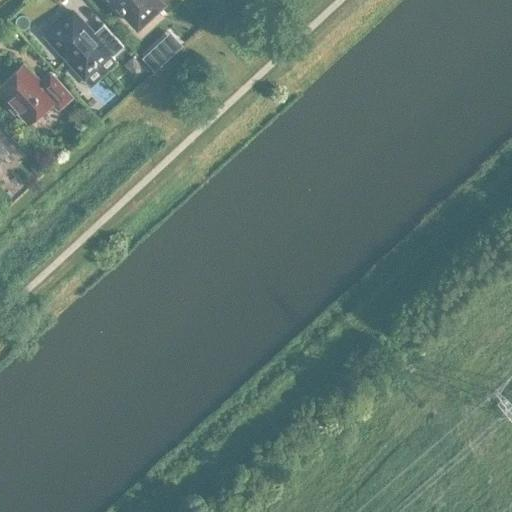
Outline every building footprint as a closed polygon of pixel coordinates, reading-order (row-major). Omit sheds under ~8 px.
[(106,0),(115,9),(119,6),(136,25),(159,3),(164,8),(172,0),(106,0)] [(45,36),(81,75),(107,51),(111,56),(123,46),(102,24),(92,33),(90,33),(82,26),(84,24),(72,11),(45,36)] [(132,56),(125,62),(137,74),(143,68),(132,56)] [(22,64),(0,84),(0,92),(7,100),(4,103),(14,114),(17,111),(28,123),(51,102),(58,109),(71,97),(49,73),(39,82),(22,64)] [(0,125),(0,161),(0,160),(0,153),(3,151),(7,155),(18,145),(0,125)] [(36,161),(30,167),(38,176),(44,170),(36,161)]
